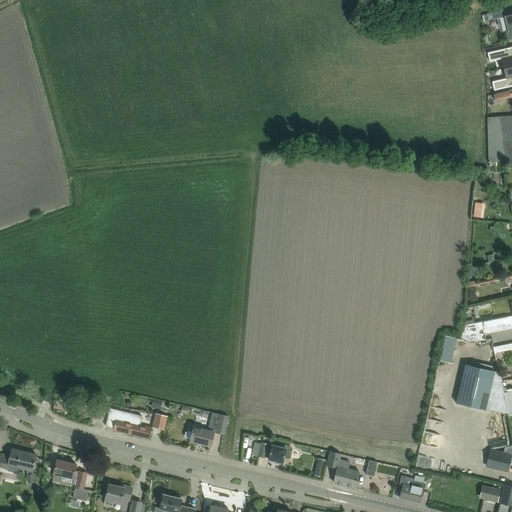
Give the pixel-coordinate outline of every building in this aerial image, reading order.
[(511,7),(483,15),(485,22),(505,17),(508,31),(506,31),(508,40),(511,38),(511,7)] [(511,54),(511,49),(487,54),(489,63),(503,59),(505,68),(511,66),(511,54)] [(508,78),(492,82),(494,91),(511,86),(511,66),(505,68),(508,78)] [(511,89),(503,92),(493,95),(495,100),(495,101),(511,97),(511,96),(511,89)] [(488,163),(506,161),(511,160),(511,116),(503,117),(503,116),(487,117),(488,163)] [(511,274),(475,282),(474,280),(467,282),(467,287),(511,277),(511,274)] [(508,329),(506,317),(502,318),(500,318),(502,330),(508,329)] [(502,330),(500,318),(497,318),(494,319),(496,331),(502,330)] [(496,331),(494,319),(488,320),(490,332),(496,331)] [(490,332),(488,320),(482,321),(484,334),(490,332)] [(486,339),(484,334),(482,321),(472,323),(466,325),(462,325),(461,338),(469,341),(479,341),(486,339)] [(506,352),(504,345),(493,347),(494,354),(506,352)] [(464,362),(455,403),(485,410),(494,370),(464,362)] [(160,409),(162,401),(153,399),(151,407),(160,409)] [(446,414),(446,404),(435,404),(435,414),(446,414)] [(190,439),(190,441),(211,446),(214,432),(224,435),(228,416),(212,412),(208,430),(202,429),(195,427),(193,427),(192,432),(188,431),(186,432),(185,436),(186,438),(190,439)] [(116,419),(113,430),(150,438),(152,428),(140,425),(141,420),(126,417),(127,415),(118,413),(117,420),(116,419)] [(167,416),(156,413),(153,426),(164,429),(167,416)] [(500,432),(503,418),(493,416),(490,430),(500,432)] [(268,444),(262,443),(259,457),(265,458),(268,444)] [(271,450),(268,459),(283,463),(284,458),(288,459),(291,457),(293,448),(291,446),(284,444),(277,443),(277,447),(272,445),(271,450)] [(0,467),(7,470),(7,471),(16,473),(18,467),(27,469),(27,483),(37,482),(36,473),(33,474),(33,471),(34,465),(36,455),(12,449),(10,459),(0,457),(1,455),(0,454),(0,467)] [(511,453),(489,449),(485,467),(508,472),(511,454),(511,453)] [(355,488),(357,478),(359,473),(359,471),(349,468),(350,461),(340,459),(341,454),(330,451),(327,465),(337,468),(333,483),(355,488)] [(57,460),(55,469),(52,480),(60,482),(62,476),(77,479),(73,498),(86,501),(89,490),(83,489),(87,473),(79,471),(79,473),(74,472),(76,464),(57,460)] [(369,460),(365,475),(373,477),(377,462),(369,460)] [(323,469),(315,468),(313,475),(321,477),(323,469)] [(402,475),(399,485),(403,486),(402,488),(400,498),(420,503),(422,493),(424,486),(425,483),(414,480),(414,478),(402,475)] [(109,484),(106,494),(105,499),(106,499),(104,504),(113,506),(114,501),(121,503),(122,499),(129,500),(130,497),(132,488),(125,486),(125,488),(109,484)] [(511,505),(511,485),(505,484),(503,493),(501,502),(511,505)] [(497,502),(500,490),(486,487),(483,498),(497,502)] [(161,505),(160,508),(155,507),(153,511),(194,511),(195,509),(180,506),(182,499),(163,495),(161,505)] [(143,511),(146,504),(140,503),(140,502),(133,500),(130,511),(143,511)]
